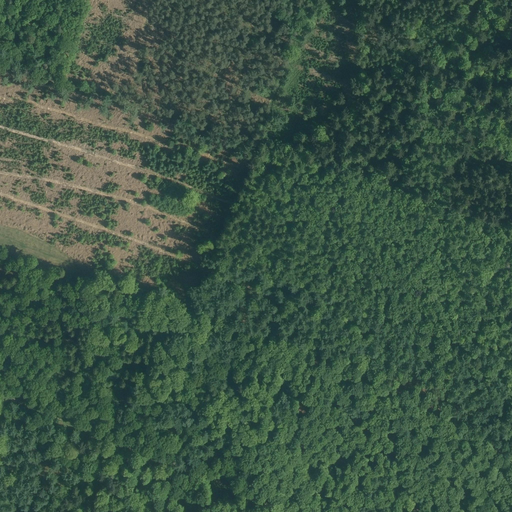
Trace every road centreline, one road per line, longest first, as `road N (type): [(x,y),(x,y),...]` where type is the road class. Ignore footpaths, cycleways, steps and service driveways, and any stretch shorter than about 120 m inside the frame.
road 1 (track): [(511,223),(0,65)]
road 2 (track): [(132,444),(254,143)]
road 3 (track): [(302,511),(132,444)]
road 4 (track): [(132,444),(0,393)]
